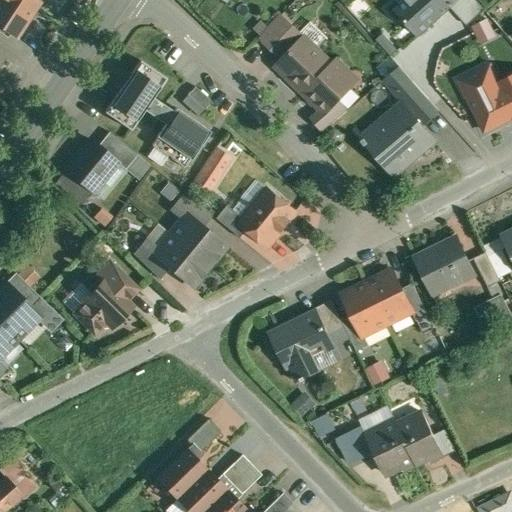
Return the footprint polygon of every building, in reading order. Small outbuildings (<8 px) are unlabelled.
[(0,0),(0,24),(16,36),(39,1),(37,0),(0,0)] [(403,0),(393,10),(417,37),(450,7),(444,0),(403,0)] [(476,0),(444,0),(467,24),(484,8),(476,0)] [(282,15),(260,38),(283,59),(305,37),(282,15)] [(487,18),(472,26),(481,44),(496,37),(487,18)] [(333,64),(305,37),(283,59),(277,66),(306,93),(334,64),(333,64)] [(139,58),(104,109),(130,126),(144,106),(153,93),(165,75),(139,58)] [(334,64),(306,93),(323,109),(326,112),(351,87),(358,80),(337,60),(333,64),(334,64)] [(491,88),(477,61),(460,69),(464,77),(473,96),(460,103),(476,135),(505,121),(505,120),(495,101),(489,89),(491,88)] [(440,110),(399,66),(381,80),(410,110),(423,125),(440,110)] [(511,76),(498,84),(504,96),(495,101),(505,120),(511,116),(511,76)] [(212,100),(195,85),(187,93),(204,108),(212,100)] [(351,87),(326,112),(323,109),(313,117),(324,130),(347,110),(360,96),(351,87)] [(173,107),(153,93),(144,106),(165,120),(173,107)] [(175,104),(173,107),(165,120),(156,133),(158,134),(188,155),(190,156),(210,127),(175,104)] [(410,110),(383,133),(378,126),(364,137),(358,130),(356,131),(363,139),(362,140),(366,145),(367,143),(394,173),(435,138),(423,125),(410,110)] [(138,154),(110,131),(99,145),(118,161),(118,162),(126,168),(138,154)] [(188,155),(158,134),(152,143),(182,163),(188,155)] [(99,145),(91,139),(83,149),(82,148),(73,158),(74,159),(66,169),(93,191),(118,162),(118,161),(99,145)] [(207,193),(229,158),(211,146),(188,182),(207,193)] [(242,218),(240,222),(247,228),(267,245),(295,211),(267,188),(242,218)] [(212,215),(185,192),(175,204),(186,214),(187,213),(203,226),(212,215)] [(297,215),(317,224),(323,211),(304,202),(297,215)] [(242,218),(226,204),(215,217),(240,237),(247,228),(240,222),(242,218)] [(203,226),(187,213),(186,214),(170,233),(210,265),(226,245),(203,226)] [(511,231),(503,236),(511,254),(511,231)] [(210,265),(170,233),(154,252),(154,253),(170,266),(193,286),(210,265)] [(458,237),(417,258),(434,293),(475,273),(458,237)] [(154,252),(143,243),(134,253),(160,278),(170,266),(154,253),(154,252)] [(487,252),(475,258),(489,286),(502,280),(487,252)] [(138,288),(112,263),(100,275),(126,300),(138,288)] [(393,269),(381,275),(380,275),(380,276),(375,278),(374,278),(374,279),(368,282),(389,323),(413,311),(414,310),(403,288),(393,269)] [(41,297),(16,272),(6,282),(32,307),(41,297)] [(126,300),(100,275),(88,288),(92,292),(85,299),(87,301),(75,313),(95,332),(107,320),(112,326),(132,306),(126,300)] [(6,282),(5,281),(0,286),(0,320),(17,337),(39,316),(40,315),(32,307),(6,282)] [(362,285),(356,288),(356,287),(356,288),(343,294),(352,313),(364,335),(365,335),(389,323),(368,282),(362,285),(362,284),(362,285)] [(504,293),(498,282),(489,287),(494,298),(504,293)] [(429,315),(414,283),(403,288),(414,310),(413,311),(418,321),(429,315)] [(52,308),(41,297),(32,307),(40,315),(39,316),(42,318),(52,308)] [(333,299),(316,307),(318,311),(329,333),(345,325),(342,318),(333,299)] [(511,313),(506,301),(481,314),(488,329),(511,316),(511,313)] [(318,311),(271,334),(289,369),(290,368),(297,382),(302,380),(302,381),(306,379),(306,377),(314,373),(307,359),(335,345),(329,333),(318,311)] [(352,313),(342,318),(345,325),(358,350),(369,345),(365,335),(364,335),(352,313)] [(0,355),(17,337),(0,320),(0,355)] [(0,378),(9,369),(0,359),(0,378)] [(369,384),(386,377),(378,360),(362,368),(369,384)] [(425,411),(399,424),(418,463),(430,457),(432,460),(444,454),(446,454),(436,434),(425,411)] [(307,421),(314,436),(329,429),(322,414),(307,421)] [(209,419),(188,439),(192,443),(193,443),(201,451),(221,432),(209,419)] [(368,433),(367,433),(376,452),(387,474),(403,465),(405,469),(418,463),(399,424),(397,419),(368,433)] [(364,424),(351,431),(365,458),(376,452),(367,433),(368,433),(364,424)] [(458,451),(447,429),(436,434),(446,454),(444,454),(446,457),(458,451)] [(192,443),(169,466),(165,467),(164,471),(157,478),(177,498),(207,469),(195,457),(201,451),(193,443),(192,443)] [(243,454),(222,474),(232,484),(252,464),(243,454)] [(252,464),(232,484),(242,494),(262,474),(252,464)] [(207,469),(177,498),(190,511),(203,511),(232,484),(222,474),(217,479),(207,469)] [(6,477),(0,481),(0,511),(3,511),(22,495),(6,477)] [(232,484),(203,511),(243,511),(246,509),(246,508),(237,499),(242,494),(232,484)] [(283,492),(263,511),(283,511),(293,502),(283,492)] [(511,495),(511,494),(481,509),(482,511),(507,511),(511,510),(511,495)] [(302,511),(293,502),(283,511),(302,511)]
